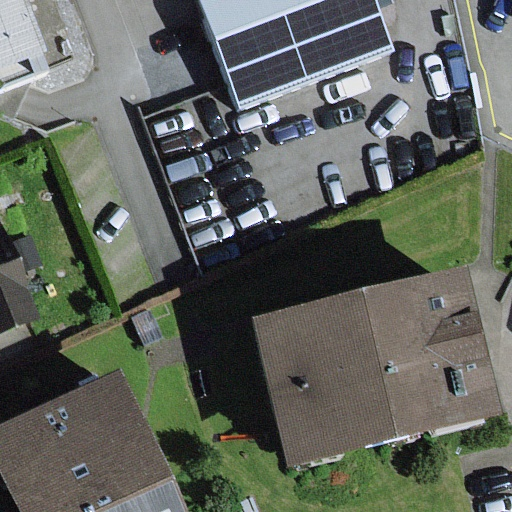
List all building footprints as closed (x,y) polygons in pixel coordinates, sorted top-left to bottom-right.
[(0,0),(0,113),(11,119),(28,82),(39,78),(12,3),(18,0),(0,0)] [(366,0),(191,0),(234,115),(388,59),(366,0)] [(511,11),(511,0),(467,0),(485,77),(511,11)] [(0,342),(36,328),(0,235),(0,342)] [(454,285),(247,334),(282,479),(489,429),(454,285)] [(164,511),(110,386),(0,434),(0,499),(5,511),(164,511)]
